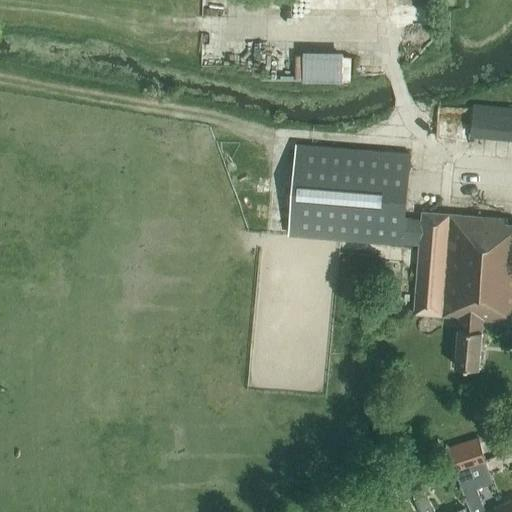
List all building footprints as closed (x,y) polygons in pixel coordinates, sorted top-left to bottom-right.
[(347,75),(347,47),(273,46),(272,73),(347,75)] [(511,133),(511,102),(473,101),(472,132),(511,133)] [(297,145),(290,235),(401,244),(402,243),(419,245),(414,314),(459,317),(455,366),(479,368),(483,319),(511,321),(511,223),(507,223),(507,219),(422,212),(421,220),(403,218),(409,154),(302,145),(297,145)] [(487,460),(479,436),(446,447),(454,471),(482,462),(487,460)] [(393,488),(407,482),(399,464),(386,470),(393,488)] [(345,506),(369,494),(363,481),(339,493),(345,506)] [(470,511),(511,511),(511,500),(485,511),(474,483),(461,487),(470,511)] [(433,511),(426,495),(415,500),(419,511),(466,511),(465,508),(455,511),(433,511)]
